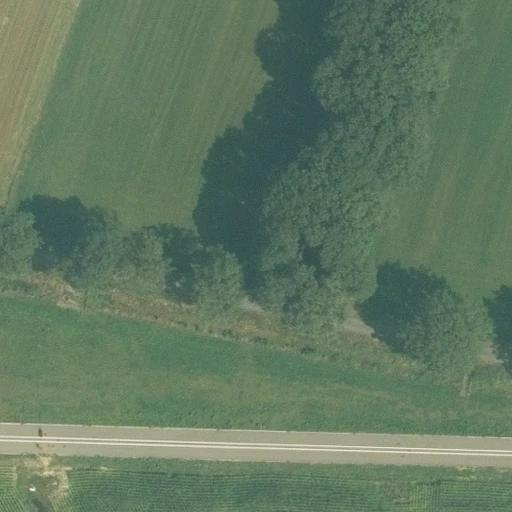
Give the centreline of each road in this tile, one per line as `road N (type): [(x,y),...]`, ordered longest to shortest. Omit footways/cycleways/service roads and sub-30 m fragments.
road 1 (track): [(511,359),(0,248)]
road 2 (unclassified): [(511,453),(0,439)]
